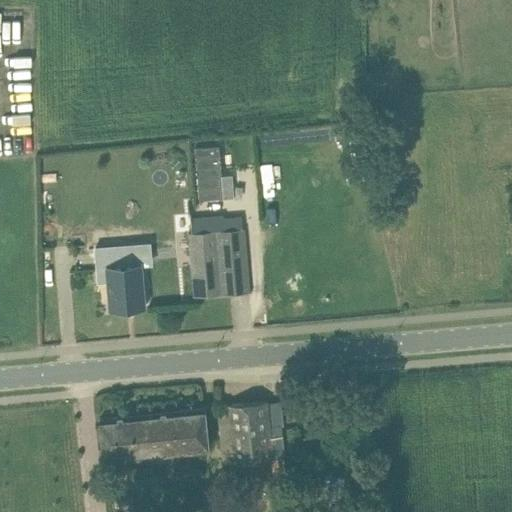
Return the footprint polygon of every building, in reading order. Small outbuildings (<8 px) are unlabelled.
[(219,144),(196,146),(200,199),(233,196),(232,175),(222,175),(219,144)] [(242,216),(224,218),(225,230),(243,228),(242,216)] [(287,237),(278,238),(279,247),(280,247),(282,266),(306,264),(308,282),(308,291),(356,287),(355,270),(369,269),(364,222),(361,222),(361,224),(346,226),(349,251),(307,255),(305,238),(287,239),(287,237)] [(225,230),(189,233),(194,296),(250,292),(245,228),(243,228),(225,230)] [(119,246),(97,248),(100,280),(108,280),(111,309),(145,306),(141,263),(121,265),(119,246)] [(228,404),(218,405),(223,464),(234,462),(236,480),(276,475),(284,475),(283,456),(285,456),(282,436),(280,436),(272,437),(271,428),(279,427),(277,409),(269,409),(268,400),(228,404)] [(100,417),(104,459),(209,448),(205,407),(100,417)]
